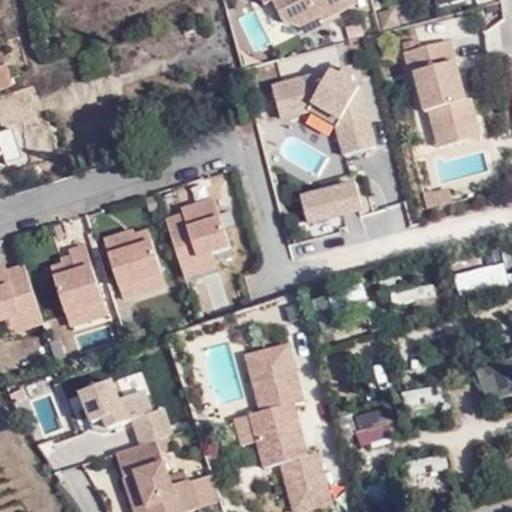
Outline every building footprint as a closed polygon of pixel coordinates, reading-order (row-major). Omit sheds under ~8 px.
[(264,0),(266,3),(272,0),(275,0),(282,12),(287,22),(302,24),(311,20),(322,14),(325,20),(336,14),(349,7),(357,3),(355,0),(264,0)] [(463,88),(451,42),(405,54),(411,75),(416,74),(426,114),(431,113),(437,138),(479,127),(472,101),(460,104),(456,89),(463,88)] [(0,55),(0,91),(13,87),(3,55),(0,55)] [(358,67),(348,69),(344,77),(356,84),(360,76),(358,67)] [(287,120),(315,113),(340,128),(346,155),(378,147),(364,89),(356,84),(344,77),(335,72),(278,86),(285,113),(287,120)] [(440,148),(481,138),(479,127),(437,138),(440,148)] [(367,211),(360,184),(307,198),(313,224),(367,211)] [(217,202),(202,206),(214,249),(229,245),(217,202)] [(202,206),(168,216),(185,274),(218,265),(214,249),(202,206)] [(107,241),(126,300),(168,286),(149,228),(107,241)] [(88,253),(52,264),(70,325),(107,314),(88,253)] [(506,261),(457,269),(461,295),(510,287),(506,261)] [(24,262),(0,268),(0,320),(8,318),(38,309),(24,262)] [(331,289),(334,305),(369,298),(366,283),(331,289)] [(406,299),(436,296),(435,284),(405,286),(406,299)] [(42,325),(38,309),(8,318),(13,333),(42,325)] [(291,345),(247,356),(251,373),(295,362),(291,345)] [(511,355),(481,358),(484,395),(511,392),(511,355)] [(296,406),(306,403),(295,362),(251,373),(262,413),(251,416),(258,444),(265,470),(282,465),(291,498),(330,488),(320,455),(310,458),(296,406)] [(106,426),(130,419),(137,441),(155,436),(170,431),(162,405),(150,409),(143,388),(118,396),(113,380),(79,391),(88,419),(103,415),(106,426)] [(391,405),(357,415),(362,433),(397,423),(391,405)] [(235,420),(243,448),(258,444),(251,416),(235,420)] [(155,436),(137,441),(115,448),(123,475),(135,471),(146,504),(162,499),(166,511),(175,511),(179,511),(197,505),(192,489),(188,476),(170,482),(163,459),(155,436)] [(511,458),(493,464),(497,478),(511,474),(511,458)] [(166,511),(162,499),(146,504),(135,471),(123,475),(135,511),(166,511)] [(303,511),(334,504),(330,488),(291,498),(294,511),(303,511)]
